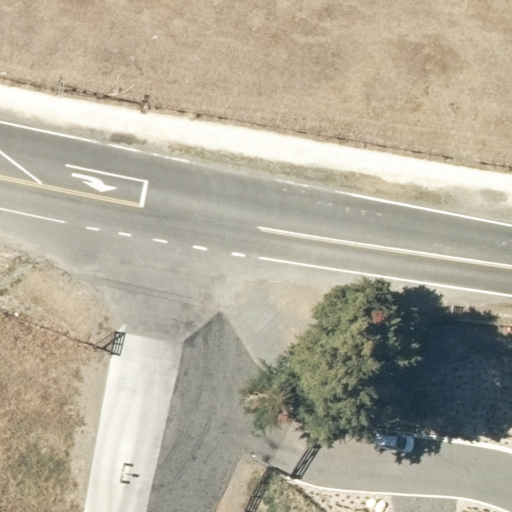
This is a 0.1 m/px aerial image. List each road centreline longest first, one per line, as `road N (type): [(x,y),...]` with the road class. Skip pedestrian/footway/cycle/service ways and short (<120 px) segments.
road 1 (secondary): [(175,217),(511,268)]
road 2 (unclassified): [(175,217),(133,511)]
road 3 (secondary): [(0,178),(175,217)]
